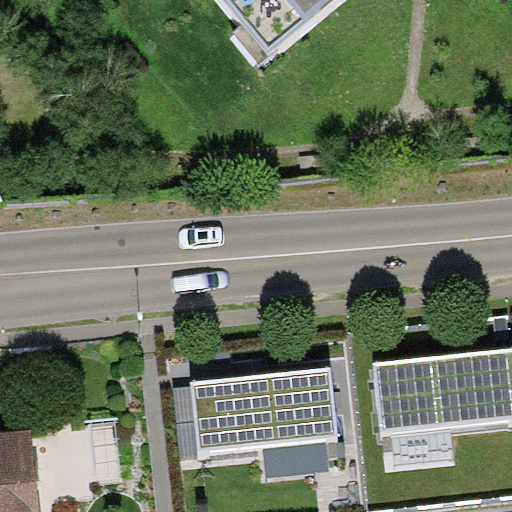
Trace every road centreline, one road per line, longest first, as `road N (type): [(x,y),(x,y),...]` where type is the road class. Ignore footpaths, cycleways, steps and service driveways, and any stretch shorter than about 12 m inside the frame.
road 1 (primary): [(0,281),(511,227)]
road 2 (unknown): [(143,266),(175,511)]
